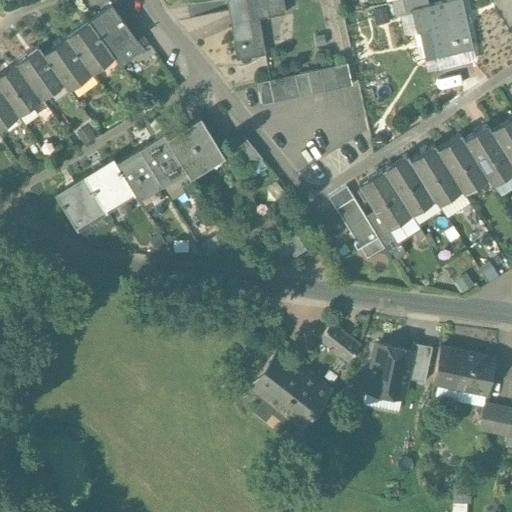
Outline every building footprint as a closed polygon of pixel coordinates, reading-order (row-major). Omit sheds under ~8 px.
[(282,0),(226,0),(236,58),(264,53),(259,17),(284,13),(282,0)] [(427,0),(402,0),(405,11),(411,10),(410,8),(428,4),(427,0)] [(444,0),(428,4),(410,8),(411,10),(416,32),(430,28),(437,57),(473,48),(461,0),(444,0)] [(144,48),(110,1),(88,18),(111,50),(111,51),(113,54),(114,54),(121,64),(144,48)] [(111,50),(88,18),(65,34),(88,67),(111,51),(111,50)] [(65,34),(42,50),(61,76),(65,83),(88,67),(65,34)] [(37,44),(15,60),(38,93),(61,76),(42,50),(37,44)] [(15,60),(0,70),(0,87),(15,109),(38,93),(15,60)] [(260,96),(262,109),(354,91),(349,68),(258,86),(260,96)] [(0,120),(15,109),(0,87),(0,120)] [(511,114),(490,128),(511,163),(511,114)] [(166,136),(183,165),(190,175),(224,154),(200,115),(166,136)] [(511,163),(490,128),(486,123),(463,137),(485,174),(489,179),(511,164),(511,163)] [(183,165),(166,136),(163,131),(139,145),(160,179),(183,165)] [(261,156),(243,133),(227,142),(241,167),(261,156)] [(463,137),(460,133),(436,148),(458,184),(461,188),(485,174),(463,137)] [(458,184),(436,148),(434,143),(410,158),(432,194),(435,198),(458,184)] [(160,179),(139,145),(115,160),(132,189),(135,194),(160,179)] [(432,194),(410,158),(407,153),(383,168),(408,208),(432,194)] [(132,189),(115,160),(112,155),(82,173),(103,207),(132,189)] [(408,208),(383,168),(359,182),(374,207),(384,223),(408,208)] [(82,173),(53,190),(74,225),(103,207),(82,173)] [(346,184),(329,195),(373,267),(391,256),(388,252),(364,213),(346,184)] [(374,207),(364,213),(388,252),(398,246),(384,223),(374,207)] [(304,213),(246,246),(257,267),(316,234),(304,213)] [(359,343),(331,320),(318,335),(346,358),(359,343)] [(424,375),(432,347),(415,343),(414,348),(378,339),(367,382),(404,391),(409,371),(424,375)] [(332,385),(279,343),(247,382),(300,425),(332,385)] [(494,357),(440,345),(432,380),(486,392),(494,357)] [(483,402),(485,393),(433,382),(431,392),(483,402)] [(496,405),(483,402),(478,427),(491,429),(496,405)] [(511,408),(496,405),(491,429),(506,433),(511,408)] [(452,483),(451,511),(467,511),(469,484),(452,483)]
